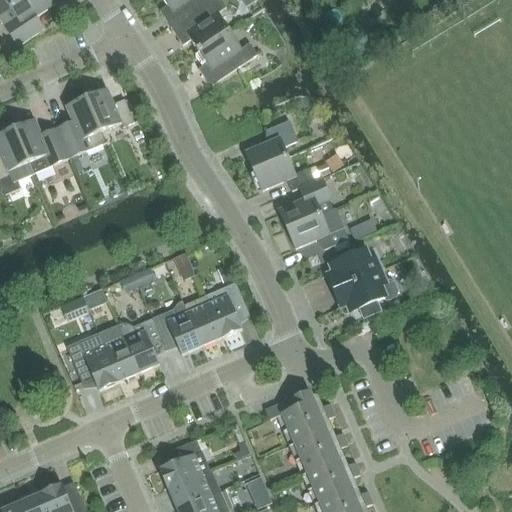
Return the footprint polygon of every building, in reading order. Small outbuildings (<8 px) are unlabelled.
[(0,0),(0,17),(11,11),(26,0),(0,0)] [(44,31),(36,19),(57,5),(52,0),(26,0),(11,11),(17,20),(4,28),(17,48),(44,31)] [(172,30),(216,0),(162,0),(168,7),(160,13),(172,30)] [(199,54),(230,33),(218,15),(226,10),(219,0),(216,0),(172,30),(183,48),(191,42),(199,54)] [(230,33),(199,54),(207,65),(199,71),(211,89),(238,71),(258,57),(250,45),(242,51),(230,33)] [(87,100),(101,134),(121,126),(123,130),(135,125),(125,101),(113,106),(107,91),(87,100)] [(101,134),(87,100),(66,109),(73,124),(57,130),(70,161),(72,160),(76,158),(106,146),(101,134)] [(35,122),(14,131),(34,176),(54,168),(70,161),(57,130),(41,137),(35,122)] [(253,174),(288,159),(284,150),(298,144),(289,123),(266,133),(271,144),(245,155),(253,174)] [(18,183),(34,176),(14,131),(0,136),(0,153),(0,155),(0,154),(0,185),(5,197),(21,191),(18,183)] [(140,131),(132,135),(137,145),(145,141),(140,131)] [(76,158),(72,160),(78,175),(83,173),(76,158)] [(337,158),(327,165),(332,173),(343,167),(337,158)] [(288,159),(253,174),(262,193),(287,183),(292,194),(299,191),(315,184),(310,172),(296,178),(288,159)] [(326,166),(317,170),(321,178),(330,175),(326,166)] [(304,202),(279,213),(287,232),(322,217),(332,213),(328,205),(331,204),(321,181),(315,184),(299,191),(304,202)] [(322,217),(287,232),(295,251),(320,241),(325,252),(349,242),(336,211),(332,213),(322,217)] [(361,226),(350,231),(355,242),(366,237),(361,226)] [(334,293),(382,273),(376,260),(371,263),(366,251),(357,255),(354,248),(335,256),(339,263),(329,267),(332,274),(327,276),(334,293)] [(185,255),(174,261),(179,271),(190,266),(185,255)] [(228,268),(221,271),(226,283),(233,280),(228,268)] [(134,278),(139,289),(149,284),(145,273),(134,278)] [(382,273),(334,293),(341,310),(347,308),(350,315),(359,311),(363,321),(381,313),(377,303),(386,299),(387,301),(395,298),(397,291),(395,287),(389,283),(387,284),(382,273)] [(134,278),(127,281),(132,292),(139,289),(134,278)] [(204,299),(222,340),(222,341),(242,332),(241,332),(242,331),(238,322),(249,317),(236,286),(204,299)] [(90,297),(83,300),(88,311),(101,306),(96,294),(94,295),(90,297)] [(202,349),(222,340),(204,299),(184,308),(202,349)] [(202,349),(184,308),(183,308),(181,305),(176,307),(171,313),(153,321),(167,352),(177,348),(181,357),(202,349)] [(153,321),(131,330),(130,330),(127,328),(123,327),(120,328),(116,329),(122,343),(125,342),(139,375),(159,367),(155,357),(167,352),(153,321)] [(119,384),(139,375),(125,342),(122,343),(105,351),(119,384)] [(119,384),(105,351),(89,357),(86,349),(70,356),(84,388),(95,383),(99,393),(99,392),(100,393),(119,385),(119,384)] [(356,500),(348,482),(360,477),(355,465),(343,470),(336,453),(348,448),(344,440),(332,445),(332,443),(323,424),(335,419),(330,407),(318,412),(310,394),(266,413),(270,423),(282,417),(322,511),(361,511),(373,506),(368,495),(356,500)] [(169,491),(202,477),(210,474),(209,473),(206,464),(197,443),(164,456),(169,467),(160,471),(160,472),(159,472),(168,492),(169,491)] [(238,462),(251,457),(245,443),(239,446),(241,450),(238,454),(232,457),(238,462)] [(202,477),(169,491),(177,511),(220,493),(211,473),(209,473),(210,474),(202,477)] [(251,492),(264,487),(261,480),(248,485),(251,492)] [(42,495),(42,496),(48,511),(85,511),(77,491),(66,496),(62,487),(61,487),(42,495)] [(227,511),(220,493),(177,511),(227,511)] [(48,511),(42,496),(22,504),(25,511),(48,511)]
